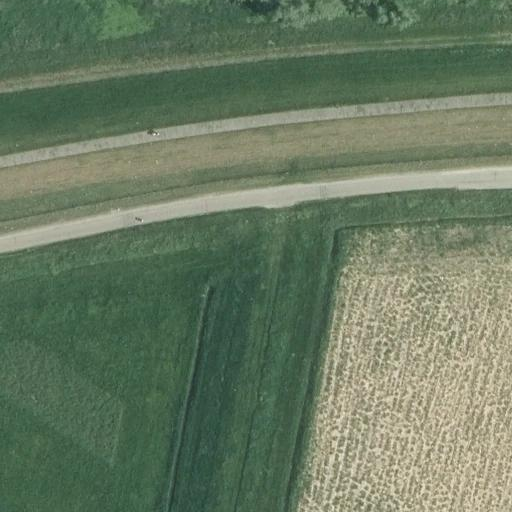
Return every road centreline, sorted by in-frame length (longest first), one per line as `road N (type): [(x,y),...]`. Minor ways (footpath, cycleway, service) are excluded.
road 1 (unclassified): [(511,178),(214,204),(0,247)]
road 2 (track): [(234,59),(511,40)]
